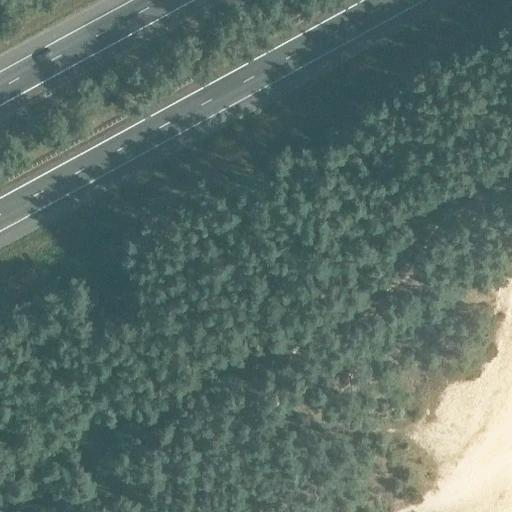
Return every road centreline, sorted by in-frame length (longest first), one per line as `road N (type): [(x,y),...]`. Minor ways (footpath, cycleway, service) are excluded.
road 1 (motorway): [(0,220),(408,0)]
road 2 (motorway): [(154,0),(0,88)]
